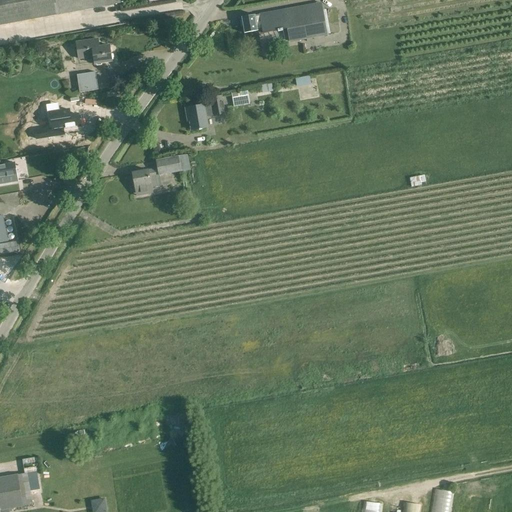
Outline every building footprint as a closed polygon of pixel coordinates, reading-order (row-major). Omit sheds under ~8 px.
[(0,0),(0,25),(121,3),(120,0),(0,0)] [(301,13),(300,7),(259,14),(259,15),(255,15),(241,18),(242,21),(240,21),(241,27),(243,26),(244,33),(258,31),(258,30),(262,30),(263,34),(278,31),(278,32),(283,31),(283,30),(288,29),(290,42),(327,35),(323,9),(301,13)] [(78,59),(93,57),(94,64),(112,61),(110,45),(99,47),(98,39),(76,42),(78,59)] [(95,72),(76,75),(79,93),(98,90),(95,72)] [(298,86),(312,83),(310,75),(296,79),(298,86)] [(268,85),(268,84),(261,85),(263,93),(273,92),(272,84),(268,85)] [(248,90),(232,93),(234,106),(250,104),(248,90)] [(212,104),(204,106),(204,105),(185,108),(187,118),(190,118),(191,122),(190,122),(191,130),(208,127),(206,117),(225,114),(222,95),(211,97),(212,104)] [(23,106),(24,114),(32,112),(31,104),(23,106)] [(59,111),(50,113),(53,137),(64,135),(63,129),(80,126),(78,115),(70,116),(69,110),(59,111)] [(136,196),(153,193),(152,188),(161,186),(159,176),(190,170),(187,154),(156,160),(157,168),(132,173),(136,196)] [(6,166),(0,166),(0,184),(18,182),(15,164),(6,166)] [(424,175),(410,178),(412,187),(422,185),(421,183),(426,182),(424,175)] [(0,243),(8,242),(3,216),(0,216),(0,243)] [(27,472),(18,474),(0,477),(0,510),(0,511),(38,504),(35,485),(30,486),(27,472)] [(434,489),(430,511),(448,511),(451,491),(434,489)] [(362,501),(360,511),(379,511),(380,503),(362,501)] [(402,502),(401,511),(418,511),(419,504),(402,502)]
